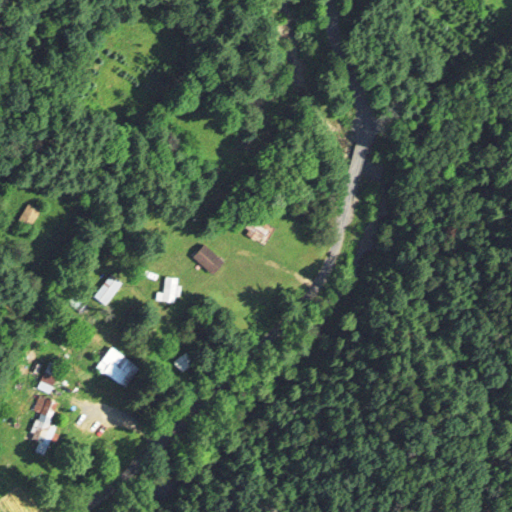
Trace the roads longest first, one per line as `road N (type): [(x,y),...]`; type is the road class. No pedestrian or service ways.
road 1 (tertiary): [(63,511),(154,444),(296,305),(316,278),(353,169)]
road 2 (tertiary): [(361,138),(342,0)]
